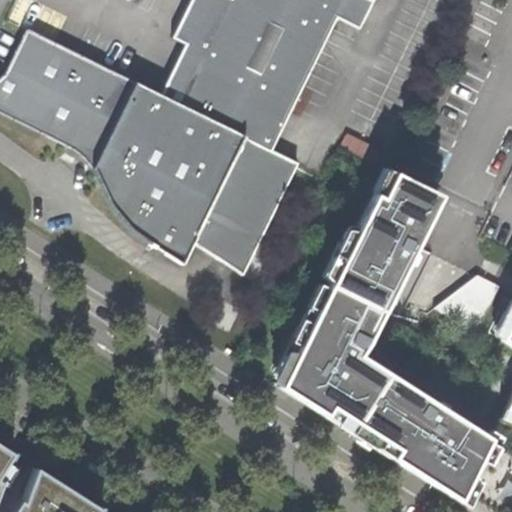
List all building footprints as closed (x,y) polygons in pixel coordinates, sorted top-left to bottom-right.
[(242,277),(297,166),(272,153),(337,18),(359,30),(373,1),(370,0),(191,0),(172,39),(185,46),(161,96),(26,30),(4,76),(0,78),(0,112),(81,153),(95,161),(92,168),(106,202),(115,216),(127,230),(181,266),(192,244),(242,277)] [(426,207),(363,175),(263,381),(452,498),(488,432),(358,348),(426,207)] [(511,311),(503,307),(479,349),(511,368),(511,375),(490,423),(511,432),(511,311)] [(0,479),(10,453),(0,447),(0,479)] [(101,511),(31,467),(14,511),(101,511)]
